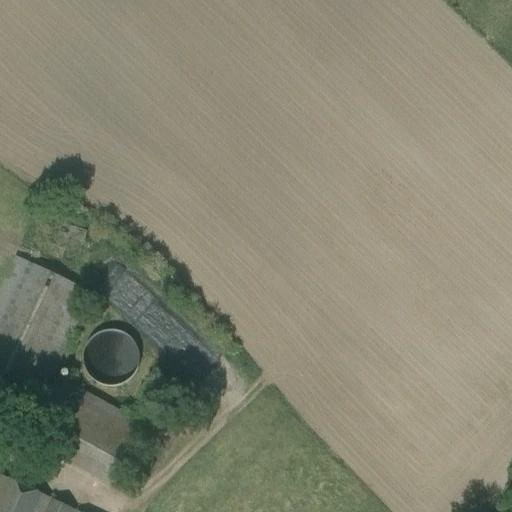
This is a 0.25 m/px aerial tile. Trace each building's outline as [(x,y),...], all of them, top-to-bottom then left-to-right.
[(52,247),(63,250),(69,227),(59,224),(52,247)] [(67,238),(84,243),(87,232),(70,228),(67,238)] [(16,257),(0,290),(0,373),(45,395),(94,294),(16,257)] [(91,341),(85,350),(84,360),(86,371),(90,378),(102,386),(116,388),(126,384),(131,380),(137,371),(139,357),(136,347),(126,336),(116,333),(103,334),(91,341)] [(151,430),(93,398),(85,394),(58,379),(29,438),(118,488),(151,430)] [(0,511),(77,511),(4,477),(0,485),(0,511)]
